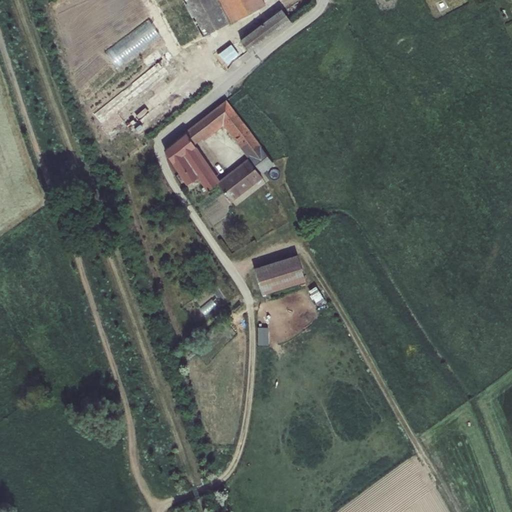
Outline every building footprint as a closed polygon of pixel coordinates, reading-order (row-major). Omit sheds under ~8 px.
[(160,0),(185,45),(223,23),(233,17),(223,0),(160,0)] [(223,0),(233,17),(265,0),(223,0)] [(247,46),(289,17),(282,7),(240,36),(247,46)] [(88,116),(108,134),(179,75),(174,71),(181,65),(168,50),(88,116)] [(198,177),(208,191),(218,183),(231,200),(262,177),(249,160),(219,182),(213,175),(212,176),(194,148),(196,147),(193,143),(223,120),(262,171),(273,163),(226,101),(164,150),(187,185),(198,177)] [(236,220),(220,197),(202,209),(220,236),(225,233),(222,229),(236,220)] [(300,255),(257,269),(265,295),(309,281),(300,255)] [(316,287),(309,291),(317,304),(324,300),(316,287)] [(201,299),(194,302),(200,316),(207,313),(201,299)] [(258,345),(268,345),(268,328),(259,328),(258,345)] [(203,336),(191,346),(198,355),(210,345),(203,336)]
